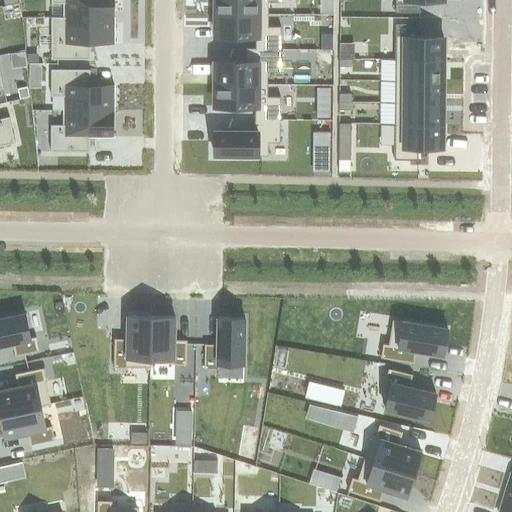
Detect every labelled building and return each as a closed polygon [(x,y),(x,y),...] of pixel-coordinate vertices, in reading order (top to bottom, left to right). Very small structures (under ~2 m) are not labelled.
[(50,0),(50,3),(64,3),(64,17),(64,18),(113,18),(113,0),(50,0)] [(214,0),(215,14),(267,14),(268,2),(281,2),(280,0),(214,0)] [(394,0),(395,12),(419,12),(419,0),(443,1),(442,0),(394,0)] [(267,14),(215,14),(215,37),(255,37),(255,48),(255,49),(280,50),(280,27),(267,27),(267,14)] [(50,17),(50,59),(89,59),(89,44),(113,44),(113,18),(64,18),(64,17),(50,17)] [(395,24),(394,59),(442,60),(443,36),(418,36),(419,24),(395,24)] [(214,61),(214,84),(267,85),(267,72),(280,72),(280,50),(255,49),(255,48),(245,48),(245,62),(214,61)] [(394,59),(394,81),(442,81),(442,60),(394,59)] [(50,69),(50,96),(63,96),(63,111),(113,111),(113,85),(89,85),(89,69),(50,69)] [(394,81),(394,102),(442,103),(442,81),(394,81)] [(267,97),(267,85),(214,84),(214,107),(254,107),(254,120),(280,120),(280,97),(267,97)] [(394,102),(393,124),(442,125),(442,103),(394,102)] [(50,125),(50,152),(89,152),(89,137),(113,137),(113,111),(63,111),(63,125),(50,125)] [(0,145),(14,143),(9,117),(0,118),(0,145)] [(214,155),(267,156),(267,143),(279,143),(280,120),(254,120),(254,132),(214,131),(214,155)] [(337,124),(337,148),(350,148),(350,124),(337,124)] [(393,124),(393,160),(417,160),(417,148),(441,148),(442,125),(393,124)] [(25,313),(0,318),(0,345),(12,343),(14,356),(39,351),(36,337),(30,338),(25,313)] [(149,363),(150,316),(127,315),(126,339),(113,339),(113,368),(127,368),(127,367),(150,368),(150,363),(149,363)] [(174,316),(150,316),(149,363),(150,363),(173,364),(186,365),(186,340),(174,340),(174,316)] [(244,318),(217,317),(217,345),(204,344),(203,369),(218,369),(218,363),(243,364),(244,318)] [(416,351),(443,355),(447,329),(392,320),(388,345),(382,344),(380,358),(414,363),(416,351)] [(0,390),(0,414),(41,406),(41,407),(50,405),(46,383),(46,382),(43,368),(15,374),(17,386),(0,390)] [(409,387),(412,374),(388,369),(385,382),(390,384),(384,408),(429,419),(435,393),(409,387)] [(41,407),(41,406),(0,414),(0,419),(4,438),(27,433),(30,445),(54,440),(51,426),(45,428),(41,407)] [(363,458),(413,474),(420,451),(398,444),(402,432),(378,425),(375,436),(371,435),(363,458)] [(384,489),(406,496),(413,474),(363,458),(357,479),(351,477),(347,491),(380,501),(384,489)] [(511,511),(511,473),(498,511),(511,511)] [(136,511),(137,507),(111,507),(111,501),(97,501),(96,511),(136,511)]
